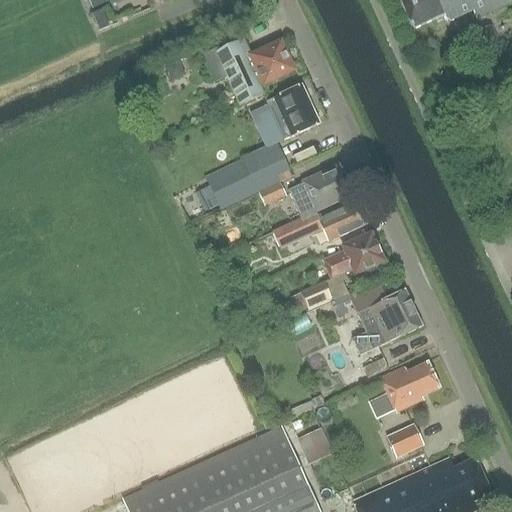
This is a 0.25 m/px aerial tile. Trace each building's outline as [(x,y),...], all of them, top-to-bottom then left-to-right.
[(89,0),(94,10),(109,4),(107,0),(89,0)] [(511,0),(398,0),(413,31),(444,17),(448,25),(474,14),(477,21),(511,4),(511,0)] [(102,11),(93,15),(100,31),(109,27),(102,11)] [(492,29),(480,34),(488,50),(500,45),(492,29)] [(267,95),(263,87),(295,72),(281,43),(251,57),(243,39),(204,57),(217,83),(228,78),(241,107),(267,95)] [(179,62),(166,68),(171,82),(185,76),(179,62)] [(270,106),(251,115),(266,150),(286,141),(320,126),(302,87),(268,103),(270,106)] [(302,220),(316,214),(315,214),(354,196),(340,166),(302,183),(303,186),(288,192),(301,220),(302,219),(302,220)] [(257,189),(247,168),(210,185),(211,187),(220,206),(257,189)] [(278,184),(290,178),(288,174),(277,180),(278,184)] [(281,184),(259,193),(265,207),(287,198),(281,184)] [(220,206),(211,187),(197,194),(205,212),(220,206)] [(311,233),(322,229),(328,244),(367,226),(356,201),(317,218),(316,214),(302,220),(274,233),(282,250),(312,236),(311,233)] [(353,272),(355,276),(384,263),(372,236),(342,249),(344,254),(324,263),(332,281),(353,272)] [(333,303),(324,283),(301,293),(302,295),(308,309),(309,313),(333,303)] [(361,358),(401,339),(422,329),(405,292),(369,310),(358,315),(367,333),(352,340),(361,358)] [(308,309),(302,295),(292,299),(297,313),(308,309)] [(384,361),(364,370),(353,375),(358,385),(368,380),(389,370),(384,361)] [(425,403),(423,398),(440,390),(428,365),(408,374),(405,369),(380,380),(380,379),(362,387),(368,400),(386,392),(396,415),(425,403)] [(376,418),(393,411),(386,395),(369,402),(376,418)] [(423,445),(414,425),(388,438),(397,458),(423,445)] [(319,511),(280,429),(124,502),(128,511),(319,511)] [(322,430),(298,441),(309,466),(333,455),(322,430)] [(475,511),(473,504),(491,495),(474,461),(453,471),(449,461),(353,504),(356,511),(475,511)]
